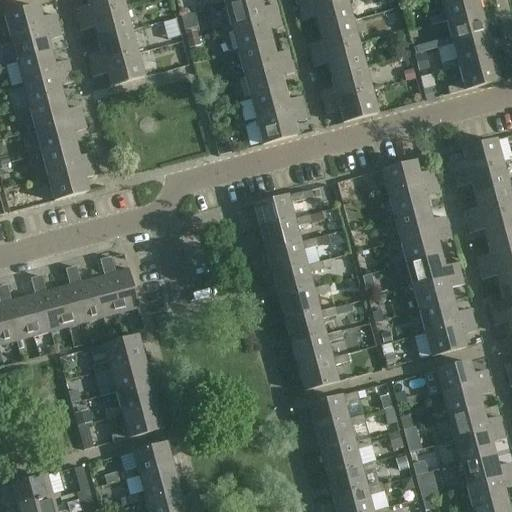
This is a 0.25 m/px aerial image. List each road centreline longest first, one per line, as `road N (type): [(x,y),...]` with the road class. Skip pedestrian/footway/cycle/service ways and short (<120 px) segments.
road 1 (residential): [(162,208),(200,177),(511,96)]
road 2 (residential): [(0,258),(141,221),(162,208)]
